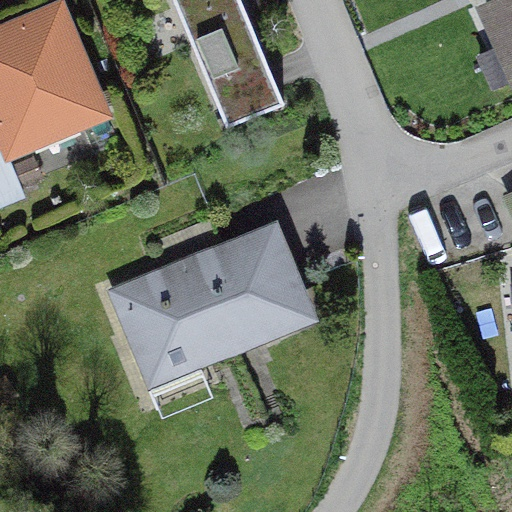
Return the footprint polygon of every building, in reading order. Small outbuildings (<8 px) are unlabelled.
[(168,0),(222,129),(279,105),(235,0),(168,0)] [(511,0),(505,0),(485,9),(511,70),(511,0)] [(98,114),(54,10),(0,32),(0,140),(5,153),(98,114)] [(165,270),(219,247),(208,220),(153,243),(165,270)] [(183,363),(299,315),(266,236),(117,297),(141,356),(174,342),(183,363)]
